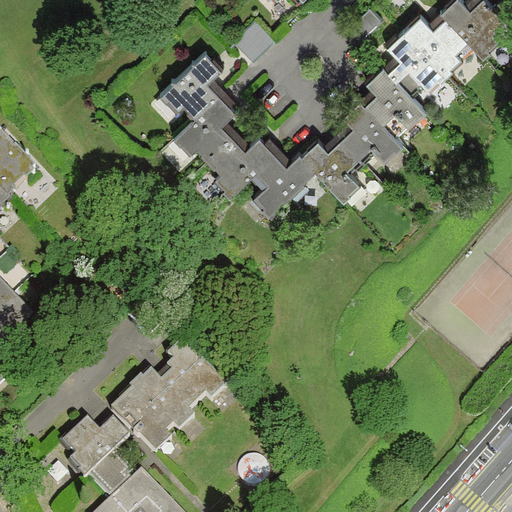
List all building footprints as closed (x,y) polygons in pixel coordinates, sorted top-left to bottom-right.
[(448,6),(442,11),(474,49),(483,57),(500,41),(493,34),(507,21),(487,0),(466,0),(465,2),(462,0),(448,0),(445,4),(448,6)] [(371,8),(351,28),(361,39),(382,19),(371,8)] [(447,75),(474,49),(442,11),(429,24),(418,13),(402,28),(447,75)] [(239,38),(255,56),(277,37),(261,19),(239,38)] [(429,92),(447,75),(402,28),(386,44),(396,55),(383,67),(409,96),(422,84),(429,92)] [(188,112),(195,120),(226,91),(213,77),(223,68),(207,51),(162,94),(178,111),(185,105),(190,110),(188,112)] [(425,112),(409,96),(383,67),(376,75),(373,71),(363,81),(371,88),(359,100),(393,137),(405,126),(408,129),(425,112)] [(201,153),(209,161),(240,131),(229,119),(242,107),(226,91),(195,120),(177,138),(191,153),(198,145),(204,151),(201,153)] [(404,149),(393,137),(359,100),(356,97),(341,111),(349,120),(337,132),(359,156),(372,143),(390,162),(404,149)] [(0,189),(10,200),(17,193),(15,191),(26,180),(28,182),(36,175),(34,172),(37,170),(17,149),(15,152),(0,136),(3,134),(0,130),(0,189)] [(231,195),(254,173),(281,148),(268,135),(255,147),(240,131),(209,161),(219,171),(214,177),(231,195)] [(347,168),(359,156),(337,132),(324,144),(318,136),(300,153),(316,170),(345,200),(362,183),(347,168)] [(269,214),(316,170),(300,153),(293,160),(281,148),(254,173),(265,184),(252,196),(269,214)] [(0,215),(4,211),(3,209),(11,201),(10,200),(0,189),(0,215)] [(0,311),(14,297),(0,281),(0,311)] [(130,314),(150,335),(169,317),(149,296),(130,314)] [(14,297),(0,311),(0,352),(10,343),(15,348),(25,340),(22,337),(29,330),(27,328),(36,320),(14,297)] [(115,408),(159,454),(175,439),(169,433),(177,425),(183,431),(196,419),(191,413),(210,395),(216,401),(233,385),(189,339),(171,357),(176,362),(160,377),(154,370),(133,390),(115,408)] [(0,365),(0,385),(10,376),(0,366),(0,365)] [(94,474),(117,498),(136,479),(131,474),(135,471),(118,453),(134,438),(115,418),(101,431),(89,419),(64,443),(77,457),(72,462),(88,479),(94,474)] [(180,511),(144,472),(136,479),(117,498),(102,511),(180,511)]
